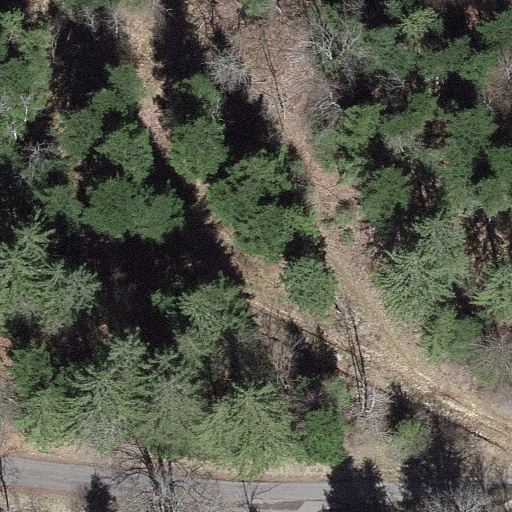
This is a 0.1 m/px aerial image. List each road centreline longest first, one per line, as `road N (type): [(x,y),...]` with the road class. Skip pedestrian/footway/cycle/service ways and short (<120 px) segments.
road 1 (unclassified): [(511,493),(276,495),(0,467)]
road 2 (track): [(0,226),(341,354)]
